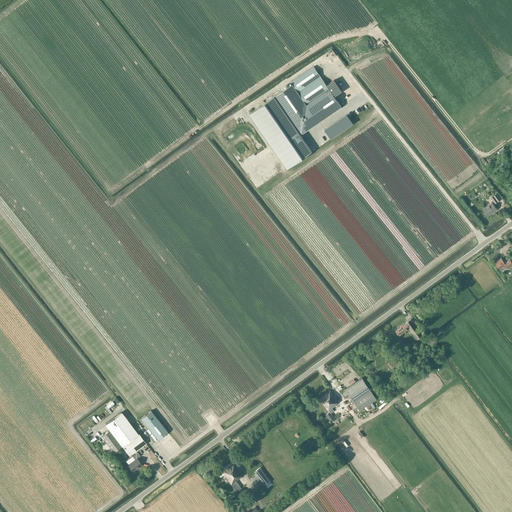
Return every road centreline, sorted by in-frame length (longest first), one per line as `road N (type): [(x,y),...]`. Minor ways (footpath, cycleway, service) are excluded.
road 1 (unclassified): [(121,511),(511,223)]
road 2 (unknown): [(483,243),(366,99),(305,138)]
